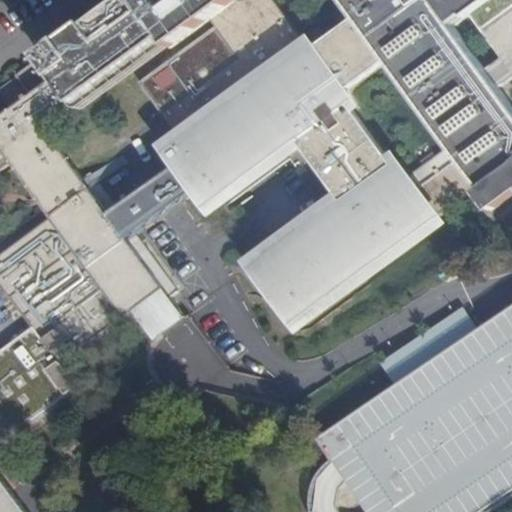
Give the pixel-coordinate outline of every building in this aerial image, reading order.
[(0,511),(26,511),(0,476),(0,445),(77,387),(62,365),(148,300),(155,308),(178,291),(93,174),(85,179),(48,127),(79,105),(80,106),(168,42),(174,49),(214,21),(219,28),(143,83),(185,141),(182,144),(185,147),(175,155),(189,174),(197,185),(212,205),(222,198),(224,202),(304,144),(347,202),(267,260),(270,264),(260,271),(296,322),(305,315),(309,318),(443,221),(441,217),(477,190),(492,213),(511,199),(511,0),(127,0),(92,26),(90,23),(0,89),(0,91),(14,112),(0,121),(0,154),(4,151),(8,157),(55,220),(0,260),(0,279),(19,306),(28,299),(37,312),(50,303),(62,320),(10,358),(0,364),(0,511)] [(0,163),(8,157),(4,151),(0,154),(0,163)] [(126,219),(135,231),(197,185),(189,174),(126,219)] [(36,329),(6,352),(10,358),(62,320),(50,303),(37,312),(28,299),(19,306),(36,329)] [(76,366),(155,308),(148,300),(62,365),(77,387),(0,445),(0,457),(92,388),(76,366)]
